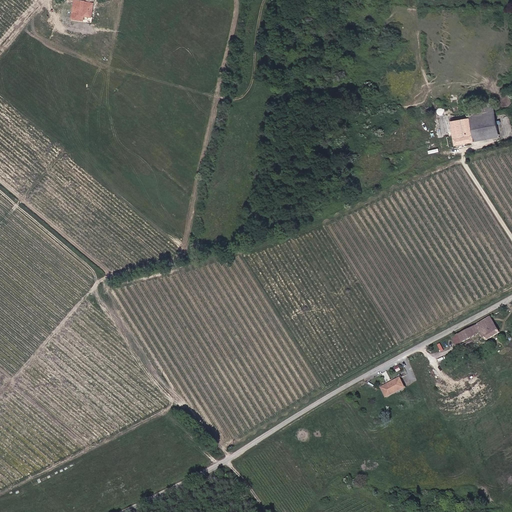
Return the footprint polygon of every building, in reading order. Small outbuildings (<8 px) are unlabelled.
[(82,0),(74,10),(86,20),(99,5),(92,0),(89,0),(87,3),(83,0),(82,0)] [(465,121),(466,127),(487,122),(485,116),(465,121)] [(493,146),(487,122),(466,127),(473,151),(493,146)] [(473,151),(466,127),(463,128),(470,152),(473,151)] [(450,158),(470,152),(463,128),(444,134),(447,148),(450,158)] [(450,158),(447,148),(432,153),(435,163),(450,158)] [(488,320),(475,327),(480,336),(486,345),(498,337),(488,320)] [(475,327),(462,334),(468,343),(480,336),(475,327)] [(462,334),(456,337),(461,347),(468,343),(462,334)] [(455,350),(461,347),(456,337),(450,341),(455,350)] [(383,390),(389,401),(407,392),(401,381),(383,390)]
